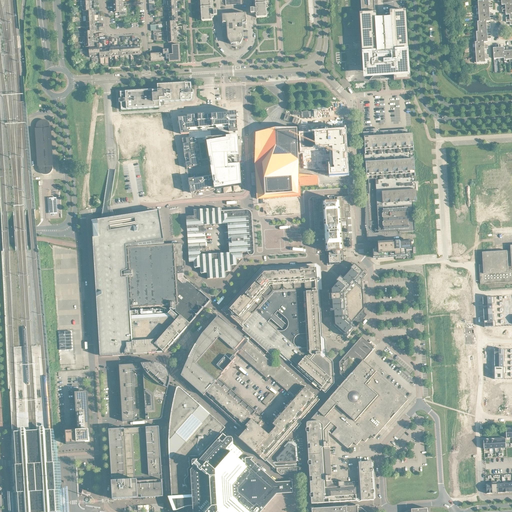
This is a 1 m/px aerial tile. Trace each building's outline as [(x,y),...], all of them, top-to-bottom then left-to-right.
[(201,0),(202,21),(213,20),(213,15),(218,15),(217,10),(215,10),(212,11),(211,0),(201,0)] [(255,0),(256,8),(254,8),(251,8),(252,13),(257,13),(257,17),(267,17),(266,0),(255,0)] [(361,0),(362,13),(360,13),(363,64),(369,64),(370,72),(366,73),(370,73),(370,80),(394,78),(394,80),(410,79),(406,10),(390,11),(390,12),(389,7),(384,7),(383,0),(361,0)] [(124,6),(115,7),(115,12),(120,12),(120,14),(126,14),(126,11),(124,11),(124,6)] [(229,37),(229,38),(229,39),(230,40),(232,44),(234,43),(235,43),(236,44),(238,44),(239,43),(240,43),(242,39),(243,39),(243,38),(243,37),(243,36),(244,36),(243,27),(246,27),(246,24),(247,24),(247,13),(223,14),(223,22),(227,22),(228,36),(229,36),(229,37)] [(170,59),(170,61),(181,61),(180,44),(172,45),(173,54),(170,54),(169,49),(164,49),(164,52),(151,53),(152,61),(165,60),(165,58),(167,58),(167,59),(170,59)] [(235,80),(205,82),(206,103),(237,101),(235,80)] [(121,91),(122,109),(161,107),(160,102),(165,101),(166,101),(166,102),(193,100),(192,93),(194,93),(194,90),(192,90),(192,83),(160,85),(160,86),(159,86),(159,90),(155,90),(154,89),(152,89),(150,89),(150,90),(121,91)] [(196,117),(179,118),(180,121),(181,126),(181,129),(190,129),(229,126),(238,126),(238,119),(237,114),(237,113),(237,112),(234,113),(229,113),(229,114),(212,115),(205,116),(205,114),(204,115),(200,115),(196,115),(196,117)] [(39,169),(40,170),(40,171),(41,171),(41,172),(42,173),(43,173),(44,174),(45,174),(46,174),(47,174),(48,174),(49,174),(50,173),(51,173),(51,172),(52,172),(52,171),(53,170),(53,169),(53,168),(53,167),(51,125),(50,125),(50,124),(50,123),(49,122),(49,121),(48,121),(48,120),(47,120),(46,120),(46,119),(44,119),(43,119),(43,120),(43,119),(42,119),(41,120),(40,120),(39,121),(38,122),(37,123),(37,124),(37,125),(37,126),(37,127),(39,168),(39,169)] [(258,199),(259,199),(301,196),(301,185),(319,184),(318,175),(299,173),(299,161),(298,129),(276,128),(256,133),(255,163),(256,172),(258,199)] [(379,230),(412,229),(411,201),(414,201),(411,129),(364,130),(365,180),(367,180),(377,180),(379,230)] [(332,132),(302,134),(303,151),(303,148),(331,146),(332,148),(331,148),(333,148),(334,167),(335,167),(335,169),(331,169),(332,175),(348,174),(345,131),(332,132)] [(213,137),(207,138),(213,177),(215,189),(242,185),(241,164),(239,164),(239,160),(239,156),(240,156),(239,136),(213,137)] [(189,179),(191,193),(192,193),(197,192),(199,191),(204,191),(207,190),(215,189),(214,180),(213,177),(197,179),(195,179),(195,178),(189,179)] [(314,200),(315,221),(316,233),(318,233),(319,234),(322,234),(322,235),(323,235),(324,235),(325,235),(325,234),(328,234),(328,235),(329,240),(329,241),(328,241),(329,241),(329,248),(329,251),(329,252),(329,253),(327,253),(328,265),(333,265),(333,264),(335,264),(335,263),(336,262),(336,261),(343,261),(343,255),(343,248),(346,247),(345,247),(345,244),(345,241),(346,241),(345,235),(348,235),(348,234),(349,234),(348,218),(347,218),(346,211),(350,211),(349,194),(343,194),(343,195),(335,196),(336,202),(334,202),(334,204),(328,205),(328,198),(316,198),(316,199),(314,200)] [(49,197),(51,214),(58,213),(57,197),(49,197)] [(216,213),(216,208),(194,210),(195,216),(187,216),(187,223),(187,225),(187,229),(187,231),(188,231),(188,232),(189,237),(188,237),(188,238),(189,238),(189,243),(189,244),(189,249),(189,250),(190,255),(189,255),(189,256),(190,256),(190,261),(190,262),(191,262),(191,263),(195,266),(195,267),(198,267),(198,270),(201,272),(201,273),(202,273),(207,278),(208,278),(208,279),(208,278),(213,278),(214,278),(219,278),(220,278),(225,277),(226,277),(231,271),(232,271),(237,265),(237,264),(240,261),(242,258),(243,258),(248,252),(249,254),(250,255),(252,255),(254,254),(255,253),(254,245),(254,240),(254,239),(253,234),(254,234),(253,233),(253,228),(253,227),(253,222),(252,215),(252,214),(252,212),(251,211),(249,210),(248,210),(246,210),(222,211),(221,211),(222,212),(222,217),(222,224),(224,223),(225,222),(228,222),(228,223),(229,236),(231,238),(231,239),(229,239),(229,242),(231,242),(231,244),(230,245),(230,247),(230,253),(224,253),(212,254),(212,255),(209,255),(208,254),(207,254),(205,254),(204,256),(202,256),(199,253),(199,251),(200,250),(200,249),(206,249),(205,227),(205,225),(211,224),(217,224),(216,217),(216,215),(216,214),(216,213)] [(145,212),(93,220),(101,356),(123,355),(123,354),(134,354),(165,352),(170,347),(188,327),(190,325),(189,324),(190,324),(181,316),(180,317),(172,310),(170,312),(166,309),(130,311),(128,277),(123,278),(123,272),(128,269),(127,260),(125,260),(125,254),(127,254),(127,246),(139,245),(165,243),(163,230),(162,222),(160,210),(145,213),(145,212)] [(390,244),(390,243),(379,244),(379,249),(374,250),(374,257),(407,256),(407,250),(412,250),(412,242),(414,242),(414,240),(406,240),(406,242),(401,243),(401,242),(400,241),(396,241),(395,243),(395,244),(390,244)] [(129,265),(131,265),(131,271),(125,271),(125,273),(123,273),(124,277),(130,276),(131,291),(132,305),(132,308),(170,305),(170,309),(171,309),(173,308),(173,309),(176,309),(176,311),(181,316),(190,324),(189,324),(190,325),(190,324),(194,320),(198,315),(203,309),(211,300),(200,290),(200,287),(196,284),(195,284),(184,275),(184,267),(183,267),(183,263),(183,262),(183,260),(183,259),(183,257),(183,256),(183,249),(182,243),(172,244),(159,245),(130,247),(130,246),(128,246),(129,265)] [(483,264),(479,265),(480,276),(481,284),(511,281),(511,245),(511,250),(493,251),(483,252),(483,254),(483,264)] [(343,278),(332,290),(332,294),(332,297),(333,300),(333,311),(334,311),(335,311),(336,323),(336,324),(339,327),(344,331),(349,335),(355,329),(356,328),(357,326),(358,326),(367,315),(364,313),(364,302),(364,301),(363,301),(363,295),(364,295),(363,294),(362,280),(363,279),(367,274),(364,271),(357,265),(352,269),(347,275),(344,279),(343,278)] [(239,302),(237,304),(236,305),(235,306),(234,307),(228,314),(244,328),(253,336),(257,339),(265,346),(273,354),(277,349),(281,353),(289,360),(297,367),(309,378),(313,381),(317,385),(322,389),(323,387),(325,388),(331,382),(331,376),(330,363),(324,357),(321,355),(321,354),(321,353),(321,352),(321,351),(321,350),(320,350),(320,345),(320,342),(320,339),(319,339),(319,338),(320,338),(320,337),(319,329),(319,323),(319,318),(318,313),(318,307),(318,302),(317,291),(317,285),(316,271),(315,271),(315,269),(310,269),(305,270),(294,270),(283,271),(265,272),(264,274),(261,277),(260,277),(260,278),(258,280),(257,281),(255,283),(254,285),(253,286),(251,288),(250,290),(249,291),(248,291),(246,293),(246,294),(244,296),(244,297),(243,298),(241,299),(239,301),(239,302)] [(219,315),(202,334),(200,339),(199,340),(196,344),(195,346),(193,350),(191,353),(190,355),(189,358),(187,362),(186,364),(185,367),(184,369),(183,372),(182,375),(204,395),(205,395),(206,394),(211,388),(219,379),(223,375),(222,374),(236,357),(235,356),(238,352),(239,351),(236,349),(245,339),(236,331),(219,315)] [(71,331),(59,332),(60,350),(73,349),(71,331)] [(239,351),(238,352),(242,356),(252,345),(245,339),(236,349),(239,351)] [(307,424),(307,425),(307,427),(310,427),(310,432),(308,432),(308,443),(308,444),(309,448),(309,449),(309,460),(312,460),(312,465),(310,465),(310,469),(310,476),(310,477),(311,481),(311,482),(311,492),(314,492),(314,497),(312,497),(312,503),(313,503),(315,503),(335,502),(340,502),(346,501),(357,501),(362,500),(373,500),(374,499),(373,483),(373,478),(373,476),(373,472),(372,461),(359,462),(360,473),(360,475),(361,481),(361,482),(355,482),(345,483),(345,481),(339,481),(339,483),(332,483),(332,480),(332,477),(332,475),(331,464),(331,461),(331,458),(330,448),(330,444),(330,442),(329,437),(329,431),(332,434),(348,448),(354,442),(357,445),(363,438),(366,441),(369,438),(371,435),(373,436),(374,438),(381,430),(383,428),(386,425),(387,424),(390,420),(408,399),(407,398),(373,368),(370,365),(368,364),(366,362),(364,360),(366,359),(375,348),(368,342),(366,340),(366,339),(365,339),(364,339),(355,349),(350,354),(343,363),(343,372),(349,377),(351,379),(346,384),(342,389),(341,390),(338,393),(320,412),(321,413),(321,414),(319,416),(317,414),(316,414),(309,422),(308,422),(307,422),(307,423),(307,424)] [(263,374),(272,363),(252,345),(242,356),(263,374)] [(123,421),(160,419),(161,419),(161,418),(162,418),(162,417),(163,417),(163,416),(164,409),(165,404),(166,399),(167,393),(168,388),(170,383),(170,382),(170,380),(171,378),(170,376),(170,375),(170,373),(169,371),(168,370),(167,368),(166,367),(165,366),(162,364),(160,363),(158,363),(156,363),(155,363),(153,363),(141,363),(120,365),(123,421)] [(272,377),(275,379),(285,368),(281,365),(278,368),(272,363),(263,374),(267,378),(269,375),(272,377)] [(275,379),(279,383),(289,372),(285,368),(275,379)] [(279,383),(287,390),(297,379),(289,372),(279,383)] [(205,395),(204,395),(205,396),(208,399),(209,399),(212,402),(213,403),(216,406),(217,407),(220,410),(221,410),(224,413),(225,414),(229,417),(232,420),(233,421),(236,424),(237,425),(240,427),(241,428),(240,428),(239,429),(239,430),(236,433),(235,434),(236,435),(239,438),(240,438),(243,441),(244,441),(244,442),(247,445),(248,445),(250,447),(251,448),(254,451),(255,451),(258,454),(263,459),(263,458),(259,455),(263,451),(267,455),(274,446),(278,442),(281,438),(285,434),(289,429),(290,428),(292,425),(300,417),(307,409),(317,398),(317,397),(317,398),(318,397),(317,397),(305,386),(295,397),(294,398),(293,399),(280,414),(276,418),(272,422),(269,426),(267,425),(264,423),(265,422),(261,418),(262,417),(258,413),(256,411),(245,402),(243,400),(240,397),(239,396),(236,393),(234,392),(231,390),(227,386),(223,382),(221,381),(219,379),(211,388),(206,394),(205,395)] [(287,390),(295,397),(305,386),(297,379),(287,390)] [(170,436),(170,441),(170,447),(170,449),(170,457),(170,461),(171,466),(171,472),(171,477),(172,482),(173,498),(172,498),(172,499),(174,499),(193,498),(193,490),(189,490),(188,486),(185,484),(185,482),(185,480),(189,476),(188,469),(190,467),(190,456),(200,456),(209,446),(212,442),(210,440),(207,438),(212,433),(216,429),(221,423),(220,422),(220,423),(218,421),(208,412),(202,407),(199,404),(181,388),(180,388),(180,387),(179,387),(179,388),(178,388),(178,389),(177,389),(177,391),(175,400),(173,407),(172,414),(172,418),(171,420),(171,425),(170,434),(170,436)] [(76,392),(77,419),(90,418),(89,407),(89,403),(88,391),(83,391),(82,390),(80,390),(80,392),(76,392)] [(263,401),(267,405),(275,396),(271,392),(263,401)] [(57,489),(57,482),(57,481),(57,480),(57,479),(57,478),(57,477),(57,476),(57,475),(57,474),(56,474),(56,473),(55,460),(55,455),(54,444),(53,430),(53,420),(54,420),(53,408),(52,408),(52,409),(52,410),(51,410),(51,411),(50,411),(49,411),(48,411),(34,412),(30,412),(15,413),(14,413),(13,413),(13,412),(12,412),(12,411),(13,423),(13,433),(15,456),(15,458),(15,462),(18,506),(18,511),(59,511),(60,511),(59,511),(59,510),(58,510),(58,503),(57,489)] [(90,418),(77,419),(78,430),(66,430),(67,436),(65,436),(65,438),(67,438),(67,444),(86,443),(86,441),(90,441),(90,437),(91,437),(90,418)] [(123,428),(109,429),(114,499),(164,496),(159,426),(123,428)] [(193,498),(174,499),(175,502),(175,503),(174,503),(174,504),(174,505),(175,505),(176,505),(178,509),(174,510),(177,510),(181,509),(181,510),(181,511),(182,511),(186,511),(187,511),(188,511),(188,510),(189,509),(189,508),(188,508),(188,507),(188,506),(189,506),(194,505),(194,506),(194,509),(197,511),(260,511),(277,493),(293,492),(293,481),(292,481),(276,482),(274,480),(268,474),(255,463),(251,460),(253,457),(249,457),(247,457),(247,458),(246,458),(246,459),(245,460),(246,463),(245,464),(241,461),(241,460),(240,459),(238,458),(243,453),(233,444),(234,443),(233,439),(233,438),(232,438),(232,437),(231,437),(228,437),(224,434),(200,460),(195,466),(194,467),(191,470),(192,478),(188,482),(192,486),(193,490),(193,498)] [(277,461),(279,462),(297,461),(297,460),(296,457),(298,457),(298,451),(299,451),(299,449),(298,449),(297,445),(293,441),(289,441),(284,446),(286,448),(277,458),(277,461)]
